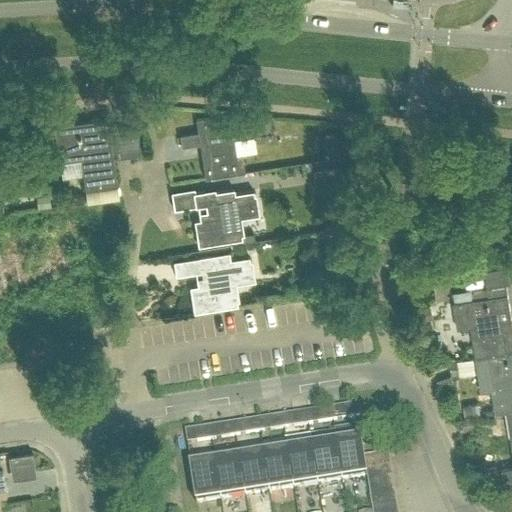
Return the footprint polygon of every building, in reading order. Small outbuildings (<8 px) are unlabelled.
[(208,158),(202,159),(205,178),(245,171),(242,153),(232,155),(230,139),(253,135),(250,118),(230,121),(229,116),(214,119),(214,115),(196,118),(198,132),(179,135),(181,147),(205,143),(208,158)] [(85,190),(117,185),(113,158),(109,131),(107,117),(74,122),(70,119),(67,123),(54,125),(60,166),(66,165),(65,160),(80,158),(85,190)] [(337,167),(314,169),(316,189),(339,186),(337,167)] [(194,192),(194,188),(172,192),(174,209),(206,204),(208,218),(194,220),(198,246),(242,239),(238,213),(257,210),(254,190),(227,194),(226,189),(215,191),(215,189),(194,192)] [(231,259),(229,252),(174,260),(176,275),(202,271),(204,284),(190,286),(194,312),(238,305),(234,279),(252,276),(249,256),(231,259)] [(507,352),(511,350),(511,317),(511,314),(505,315),(505,310),(510,309),(508,293),(506,284),(488,287),(488,289),(473,292),(474,299),(455,302),(459,327),(474,325),(479,357),(489,355),(507,352)] [(489,355),(479,357),(484,390),(495,388),(499,412),(509,410),(509,409),(511,408),(511,350),(507,352),(489,355)] [(340,408),(342,421),(362,418),(359,405),(340,408)] [(511,491),(511,408),(509,409),(509,410),(511,428),(511,466),(503,468),(506,492),(511,491)] [(316,412),(318,425),(337,422),(335,409),(316,412)] [(313,426),(311,413),(292,416),(294,429),(313,426)] [(289,430),(287,417),(268,420),(270,433),(289,430)] [(244,424),(246,437),(265,434),(262,421),(244,424)] [(219,428),(221,441),(240,438),(238,424),(219,428)] [(195,431),(197,444),(216,441),(214,428),(195,431)] [(360,431),(336,435),(343,483),(368,479),(367,470),(365,459),(363,442),(362,441),(361,441),(360,431)] [(336,435),(311,439),(319,487),(343,483),(336,435)] [(311,439),(287,442),(289,452),(295,491),(319,487),(311,439)] [(33,451),(9,455),(11,464),(34,460),(33,451)] [(271,495),(295,491),(289,452),(265,456),(271,495)] [(367,470),(391,466),(389,455),(365,459),(367,470)] [(240,460),(247,498),(271,495),(265,456),(240,460)] [(222,502),(247,498),(240,460),(216,464),(222,502)] [(197,506),(222,502),(216,464),(191,468),(197,506)] [(368,481),(392,477),(391,466),(367,470),(368,479),(368,481)] [(370,492),(394,488),(392,477),(368,481),(370,492)] [(372,503),(396,499),(394,488),(370,492),(372,503)] [(373,511),(383,511),(398,510),(396,499),(372,503),(373,511)]
